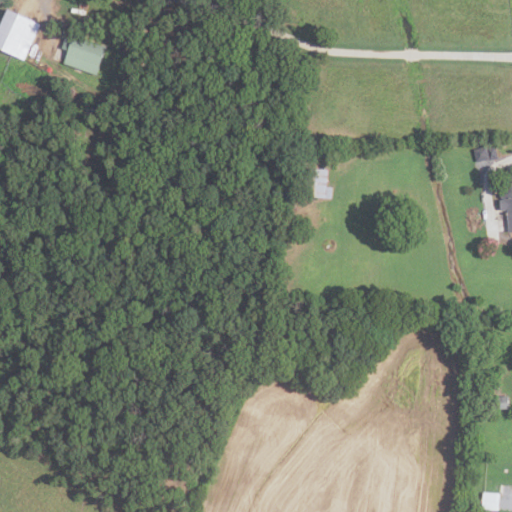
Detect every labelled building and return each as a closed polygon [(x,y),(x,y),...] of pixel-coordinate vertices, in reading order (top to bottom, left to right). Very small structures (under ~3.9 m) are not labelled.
[(24,61),(0,50),(0,24),(7,9),(40,24),(24,61)] [(96,75),(63,64),(68,51),(61,48),(65,36),(72,39),(73,36),(106,47),(96,75)] [(498,158),(488,160),(485,149),(495,147),(498,158)] [(306,168),(327,170),(326,187),(332,188),(331,199),(304,197),(306,168)] [(502,183),(511,182),(511,232),(508,233),(508,211),(500,212),(500,199),(503,199),(502,183)] [(499,390),(488,390),(488,378),(498,378),(499,390)] [(510,409),(492,412),(490,398),(508,396),(510,409)] [(500,493),(499,510),(482,509),(482,493),(500,493)]
